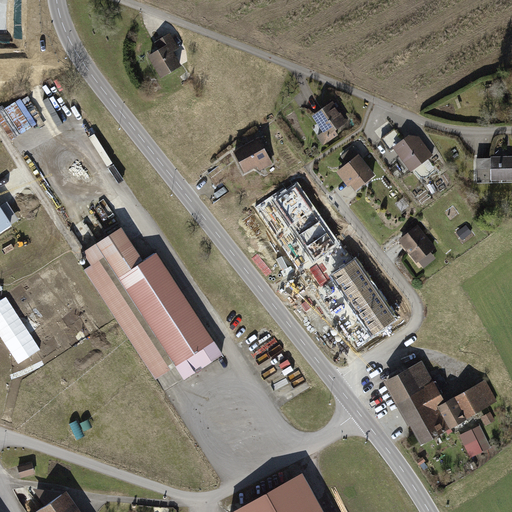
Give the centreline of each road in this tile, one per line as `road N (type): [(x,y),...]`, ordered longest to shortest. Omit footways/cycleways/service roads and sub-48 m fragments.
road 1 (primary): [(359,412),(85,67),(57,0)]
road 2 (residential): [(511,130),(423,119),(124,0)]
road 3 (unclassified): [(0,438),(18,437),(209,500),(359,412)]
road 4 (track): [(6,485),(189,499)]
road 5 (unknown): [(157,358),(238,484)]
road 6 (primary): [(430,511),(359,412)]
